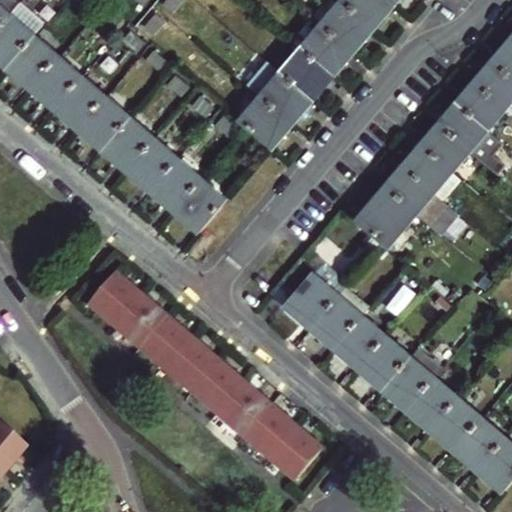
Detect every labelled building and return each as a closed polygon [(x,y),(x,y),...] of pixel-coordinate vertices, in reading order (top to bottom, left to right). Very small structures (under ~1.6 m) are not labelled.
[(373,28),(394,4),(389,0),(344,0),(343,2),(373,28)] [(373,28),(343,2),(323,26),(353,51),(373,28)] [(0,28),(9,17),(0,9),(0,28)] [(0,28),(0,62),(7,68),(33,38),(9,17),(0,28)] [(302,50),(323,26),(312,17),(291,42),(302,50)] [(353,51),(323,26),(302,50),(332,76),(353,51)] [(33,38),(7,68),(32,90),(58,59),(33,38)] [(511,41),(494,63),(511,77),(511,41)] [(313,99),(332,76),(302,50),(282,74),(313,99)] [(81,78),(58,59),(32,90),(55,109),(81,78)] [(511,77),(494,63),(476,84),(506,109),(511,101),(511,77)] [(313,99),(282,74),(262,98),(292,124),(313,99)] [(79,130),(105,99),(81,78),(55,109),(79,130)] [(458,104),(488,130),(506,109),(476,84),(458,104)] [(271,149),(292,124),(262,98),(241,123),(246,127),(271,149)] [(103,151),(129,120),(105,99),(79,130),(103,151)] [(458,104),(440,126),(470,151),(479,159),(495,172),(504,162),(492,153),(501,141),(488,130),(458,104)] [(127,172),(154,141),(129,120),(103,151),(127,172)] [(422,147),(452,172),(470,151),(440,126),(422,147)] [(152,193),(178,161),(154,141),(127,172),(152,193)] [(452,172),(422,147),(404,168),(434,193),(452,172)] [(462,181),(479,159),(470,151),(452,172),(462,181)] [(152,193),(175,213),(201,181),(178,161),(152,193)] [(416,215),(434,193),(404,168),(386,189),(416,215)] [(175,213),(199,233),(225,202),(201,181),(175,213)] [(387,249),(416,215),(386,189),(357,223),(383,245),(387,249)] [(49,247),(74,219),(52,198),(26,226),(49,247)] [(142,296),(115,274),(90,306),(115,327),(142,296)] [(311,329),(337,298),(312,276),(285,307),(311,329)] [(166,317),(142,296),(115,327),(140,348),(166,317)] [(361,318),(337,298),(311,329),(335,349),(361,318)] [(193,340),(166,317),(140,348),(167,371),(193,340)] [(360,370),(385,339),(361,318),(335,349),(360,370)] [(410,360),(385,339),(360,370),(384,390),(410,360)] [(192,393),(219,362),(193,340),(167,371),(192,393)] [(442,370),(419,350),(410,360),(434,381),(442,370)] [(434,381),(410,360),(384,390),(408,411),(434,381)] [(218,414),(244,383),(219,362),(192,393),(218,414)] [(458,401),(434,381),(408,411),(432,431),(458,401)] [(218,414),(244,437),(270,406),(244,383),(218,414)] [(456,451),(481,421),(458,401),(432,431),(456,451)] [(296,428),(270,406),(244,437),(269,458),(296,428)] [(0,420),(0,467),(3,470),(26,442),(0,420)] [(505,442),(481,421),(456,451),(480,472),(505,442)] [(322,449),(296,428),(269,458),(296,480),(322,449)] [(511,447),(505,442),(480,472),(504,492),(511,482),(511,447)]
